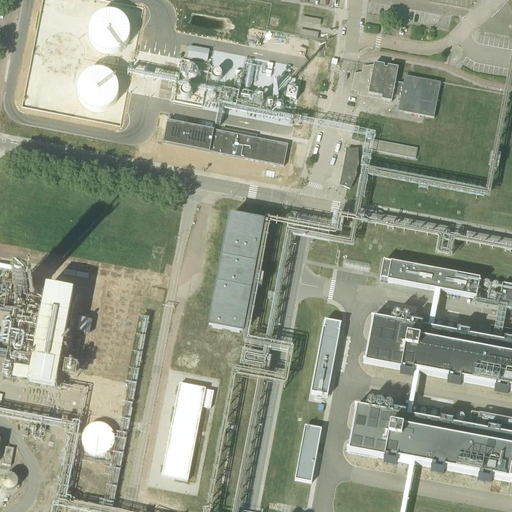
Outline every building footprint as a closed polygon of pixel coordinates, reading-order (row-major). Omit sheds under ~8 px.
[(398,112),(434,119),(441,84),(404,78),(403,85),(395,84),(398,70),(387,68),(387,71),(383,70),(384,67),(374,66),(371,78),(367,77),(365,86),(370,87),(368,96),(378,98),(379,95),(382,95),(381,102),(391,103),(392,98),(400,99),(398,112)] [(288,141),(168,117),(162,144),(282,167),(288,141)] [(371,140),(369,150),(416,158),(417,148),(371,140)] [(355,174),(357,167),(358,167),(358,164),(357,150),(351,151),(347,150),(340,186),(344,187),(350,190),(356,177),(356,174),(355,174)] [(213,329),(240,334),(261,224),(234,219),(213,329)] [(477,300),(480,281),(384,262),(380,282),(477,300)] [(511,306),(511,286),(502,285),(498,304),(511,306)] [(29,386),(56,391),(57,384),(74,294),(46,288),(29,386)] [(410,323),(409,326),(371,319),(371,321),(373,321),(365,362),(363,362),(363,364),(401,371),(400,374),(400,375),(413,377),(413,376),(413,373),(448,380),(448,383),(447,382),(447,383),(460,386),(460,385),(460,382),(495,389),(495,392),(494,391),(494,392),(507,395),(508,394),(507,394),(508,391),(511,391),(511,341),(504,340),(504,341),(504,344),(469,337),(469,335),(470,335),(470,334),(457,331),(457,332),(457,335),(422,329),(422,326),(423,326),(423,325),(409,323),(410,323)] [(79,321),(78,338),(88,339),(89,322),(79,321)] [(324,322),(310,394),(326,397),(340,325),(324,322)] [(188,485),(204,391),(178,387),(162,481),(188,485)] [(356,409),(348,450),(346,449),(345,451),(384,459),(383,462),(382,462),(396,465),(396,464),(395,464),(396,461),(431,468),(430,471),(429,471),(443,474),(443,473),(442,473),(443,470),(478,477),(477,480),(477,481),(490,483),(489,482),(490,479),(511,483),(511,437),(511,432),(511,427),(500,425),(500,427),(501,427),(500,431),(487,429),(486,429),(487,430),(487,433),(452,426),(452,423),(453,423),(453,422),(439,420),(440,420),(439,423),(404,417),(405,414),(406,414),(406,413),(392,411),(393,411),(392,414),(354,407),(354,409),(356,409)] [(117,451),(107,423),(80,432),(90,460),(117,451)] [(320,430),(304,427),(294,481),(311,484),(320,430)] [(2,465),(10,467),(14,449),(5,447),(2,465)]
